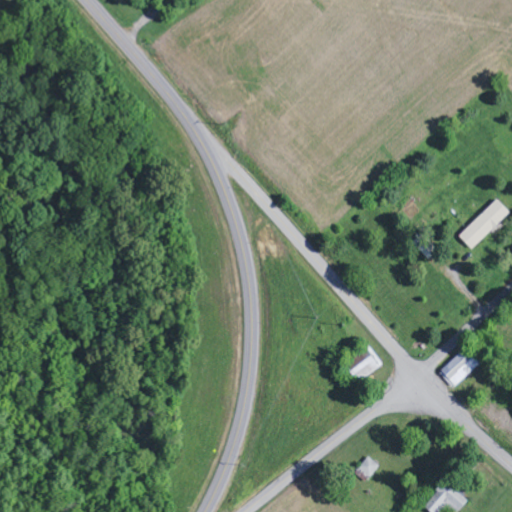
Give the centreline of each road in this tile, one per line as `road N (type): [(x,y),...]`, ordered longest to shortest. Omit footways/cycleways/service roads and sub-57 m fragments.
road 1 (tertiary): [(511,463),(420,376),(180,109)]
road 2 (secondary): [(205,511),(243,414),(251,310),(230,204),(180,109)]
road 3 (residential): [(249,511),(511,291)]
road 4 (secondary): [(180,109),(87,0)]
